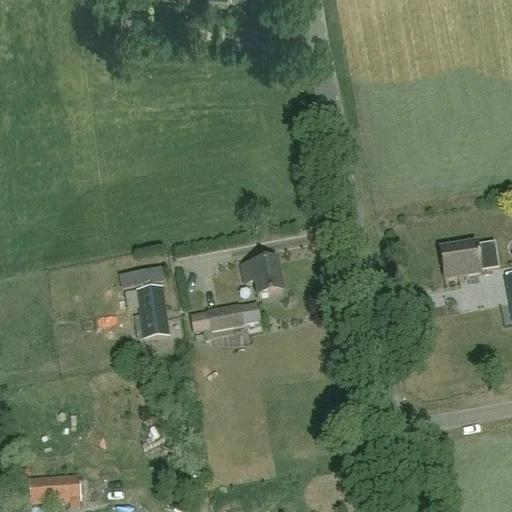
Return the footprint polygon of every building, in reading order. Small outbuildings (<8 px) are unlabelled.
[(143,80),(143,113),(151,113),(151,80),(143,80)] [(90,118),(89,101),(97,101),(96,83),(79,83),(81,119),(90,118)] [(479,273),(497,270),(493,246),(476,249),(475,246),(439,252),(444,282),(480,276),(479,273)] [(257,299),(280,295),(275,263),(242,269),(245,286),(254,284),(257,299)] [(511,303),(511,277),(498,278),(498,303),(511,303)] [(143,342),(169,339),(162,289),(136,293),(143,342)] [(242,327),(238,308),(206,314),(209,333),(242,327)] [(175,328),(175,347),(188,348),(188,328),(175,328)] [(80,504),(79,479),(28,482),(30,507),(80,504)]
